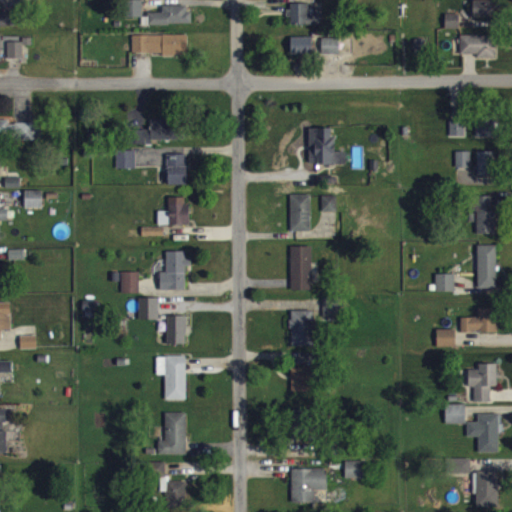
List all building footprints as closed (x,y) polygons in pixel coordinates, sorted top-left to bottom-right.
[(144,25),(144,8),(126,8),(126,26),(144,25)] [(474,25),(495,26),(496,9),(474,8),(474,25)] [(292,33),(324,33),(324,20),(309,21),(309,12),(292,12),(292,33)] [(149,33),(191,32),(191,14),(164,14),(164,20),(149,21),(149,33)] [(0,35),(19,35),(18,19),(0,19),(0,35)] [(461,22),(446,22),(446,37),(461,37),(461,22)] [(189,43),(141,44),(141,63),(189,62),(189,43)] [(461,64),(497,65),(497,44),(462,43),(461,64)] [(24,67),(24,54),(33,54),(33,45),(9,45),(9,66),(24,67)] [(314,45),(292,45),(292,62),(313,62),(314,45)] [(340,46),(322,46),(323,63),(340,63),(340,46)] [(427,48),(416,47),(416,63),(426,63),(427,48)] [(478,145),(505,144),(504,123),(478,124),(478,145)] [(131,152),(153,153),(153,148),(181,148),(181,128),(152,127),(152,138),(131,138),(131,152)] [(0,149),(35,148),(35,131),(11,132),(10,128),(0,128),(0,149)] [(450,145),(467,145),(467,129),(450,129),(450,145)] [(314,172),(347,173),(347,161),(337,160),(337,144),(315,143),(314,172)] [(137,177),(137,158),(118,158),(118,177),(137,177)] [(472,160),(458,159),(457,186),(471,186),(472,160)] [(479,160),(478,184),(496,184),(496,160),(479,160)] [(189,193),(188,162),(169,163),(170,193),(189,193)] [(22,185),(7,186),(7,196),(22,196),(22,185)] [(27,216),(44,216),(43,198),(26,198),(27,216)] [(312,239),(312,203),(294,203),(294,239),(312,239)] [(335,204),(324,204),(324,219),(335,219),(335,204)] [(495,242),(495,204),(474,204),(474,221),(470,221),(470,230),(478,230),(478,242),(495,242)] [(189,205),(170,206),(171,219),(160,219),(160,233),(190,233),(189,205)] [(9,217),(1,217),(1,210),(0,209),(0,240),(2,240),(2,229),(9,229),(9,217)] [(480,297),(498,296),(497,253),(479,254),(480,297)] [(313,254),(292,255),(293,299),(314,299),(313,254)] [(187,298),(187,274),(190,274),(190,260),(168,260),(167,281),(161,280),(161,298),(187,298)] [(123,301),(141,302),(141,281),(123,280),(123,301)] [(456,283),(437,283),(437,300),(456,300),(456,283)] [(160,307),(141,307),(141,328),(160,328),(160,307)] [(0,311),(0,348),(3,348),(3,338),(12,339),(13,311),(0,311)] [(499,340),(499,316),(480,317),(480,326),(462,326),(462,341),(499,340)] [(292,355),(315,354),(314,319),(291,320),(292,355)] [(168,352),(187,353),(187,324),(169,324),(168,352)] [(438,355),(457,355),(457,338),(439,338),(438,355)] [(22,357),(38,357),(37,344),(21,344),(22,357)] [(187,409),(188,365),(158,364),(158,383),(167,383),(166,409),(187,409)] [(0,405),(1,405),(1,381),(14,381),(14,369),(0,369),(0,405)] [(498,372),(480,372),(480,378),(470,378),(470,396),(475,395),(476,411),(492,411),(492,395),(499,395),(498,372)] [(312,376),(293,376),(293,399),(312,399),(312,376)] [(467,412),(447,413),(447,432),(467,432),(467,412)] [(7,417),(0,417),(0,461),(8,461),(7,417)] [(292,418),(294,448),(313,447),(312,417),(292,418)] [(188,463),(187,421),(167,421),(167,449),(160,449),(160,463),(188,463)] [(480,445),(480,461),(501,461),(500,422),(479,422),(479,430),(469,430),(469,445),(480,445)] [(472,467),(457,467),(457,482),(472,482),(472,467)] [(363,469),(346,470),(346,487),(363,486),(363,469)] [(166,470),(148,471),(148,485),(167,484),(166,470)] [(329,477),(293,476),(292,511),(316,511),(317,498),(328,499),(329,477)] [(499,511),(499,479),(478,480),(478,511),(499,511)] [(187,511),(188,489),(168,489),(168,511),(187,511)]
